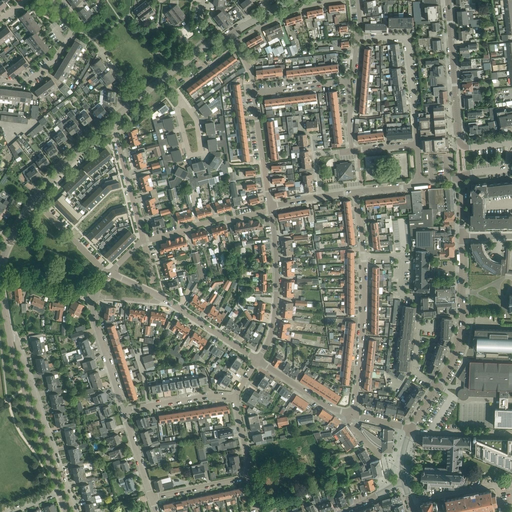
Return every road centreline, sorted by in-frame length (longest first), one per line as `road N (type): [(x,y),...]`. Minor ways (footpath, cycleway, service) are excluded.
road 1 (residential): [(73,511),(19,344),(8,332)]
road 2 (residential): [(8,332),(59,493)]
road 3 (residential): [(417,144),(407,37),(356,37)]
road 4 (residential): [(352,414),(362,256)]
road 5 (residential): [(437,386),(461,325),(461,236)]
road 6 (residential): [(258,360),(275,315),(271,210)]
road 7 (residential): [(463,146),(447,0)]
road 8 (residential): [(51,0),(71,27),(55,58),(25,82),(0,83)]
road 9 (residential): [(143,241),(271,210)]
road 10 (residential): [(418,327),(417,298),(401,295),(399,257),(362,256)]
